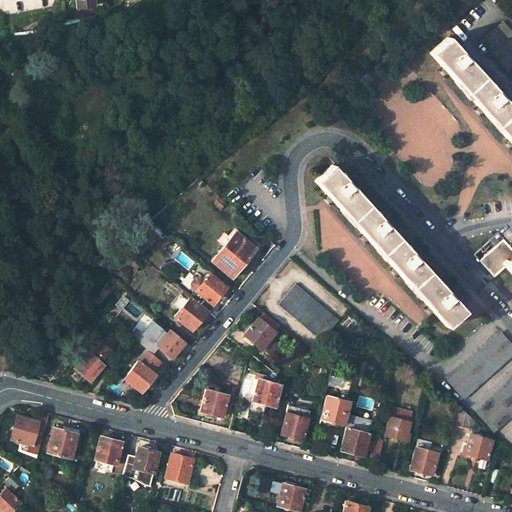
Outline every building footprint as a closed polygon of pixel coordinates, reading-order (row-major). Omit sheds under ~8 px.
[(511,31),(503,21),(479,42),(511,77),(511,31)] [(511,109),(446,37),(428,53),(445,71),(478,108),(508,140),(511,144),(511,109)] [(347,182),(332,164),(314,180),(446,327),(463,311),(447,293),(413,255),(382,221),(347,182)] [(218,196),(212,202),(219,208),(225,202),(223,200),(218,196)] [(253,248),(234,232),(210,261),(230,277),(253,248)] [(511,250),(496,233),(474,254),(494,277),(504,267),(511,275),(511,250)] [(225,287),(209,273),(203,280),(199,276),(194,276),(188,283),(189,287),(193,291),(189,296),(207,311),(212,306),(210,305),(225,287)] [(337,319),(295,284),(277,304),(320,340),(337,319)] [(205,311),(188,297),(172,316),(190,330),(205,311)] [(276,322),(263,312),(257,319),(270,330),(276,322)] [(257,319),(256,317),(242,334),(259,349),(261,346),(270,336),(273,332),(270,330),(257,319)] [(183,343),(164,326),(155,336),(159,340),(154,346),(170,359),(183,343)] [(511,355),(511,345),(499,332),(445,381),(463,400),(511,355)] [(270,336),(261,346),(268,352),(277,341),(270,336)] [(110,353),(96,340),(90,346),(71,366),(88,381),(106,360),(105,359),(110,353)] [(145,349),(139,357),(153,368),(159,361),(145,349)] [(153,375),(136,361),(122,378),(140,392),(153,375)] [(279,384),(257,378),(251,401),(273,407),(279,384)] [(511,415),(511,380),(476,413),(494,433),(511,415)] [(226,395),(205,389),(199,411),(220,417),(226,395)] [(349,402),(326,396),(319,418),(343,424),(349,402)] [(287,403),(279,434),(300,440),(308,408),(287,403)] [(454,424),(468,428),(472,416),(460,405),(454,424)] [(412,413),(392,407),(384,435),(404,441),(412,413)] [(48,412),(41,410),(37,422),(16,416),(10,438),(20,440),(18,448),(37,454),(37,452),(43,433),(48,412)] [(374,436),(368,434),(372,421),(349,415),(345,428),(339,448),(338,450),(367,459),(368,456),(374,436)] [(472,416),(468,428),(477,420),(472,416)] [(77,432),(52,426),(49,439),(45,451),(69,457),(77,432)] [(492,440),(470,433),(464,453),(486,460),(492,440)] [(368,456),(377,459),(382,442),(378,441),(380,437),(374,436),(368,456)] [(49,439),(44,437),(40,449),(45,451),(49,439)] [(121,443),(99,437),(93,458),(97,459),(95,468),(121,475),(127,454),(118,452),(121,443)] [(157,452),(137,445),(131,467),(151,473),(157,452)] [(436,452),(414,446),(408,469),(429,475),(436,452)] [(191,458),(170,453),(164,477),(185,482),(191,458)] [(16,464),(0,454),(0,469),(7,475),(9,473),(16,464)] [(499,470),(492,468),(488,482),(495,484),(499,470)] [(18,482),(9,473),(7,475),(4,478),(13,487),(18,482)] [(302,489),(281,483),(275,505),(296,511),(302,489)] [(10,511),(20,503),(5,488),(0,492),(0,509),(2,511),(10,511)] [(365,511),(367,506),(344,500),(341,511),(365,511)]
